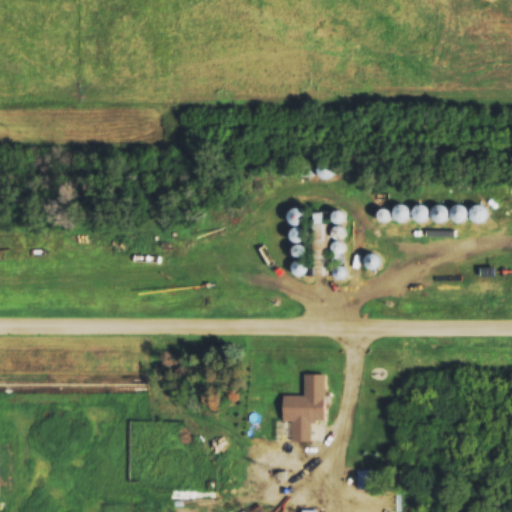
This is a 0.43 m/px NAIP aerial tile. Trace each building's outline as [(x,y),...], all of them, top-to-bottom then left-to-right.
[(332,160),(316,167),(322,180),(338,173),(332,160)] [(434,216),(424,204),(413,212),(423,224),(434,216)] [(326,275),(325,212),(315,213),(315,225),(305,225),(305,209),(291,209),(291,227),(290,227),(291,242),(310,242),(310,264),(295,264),(295,275),(326,275)] [(336,249),(339,255),(345,251),(342,245),(336,249)] [(365,259),(371,271),(383,265),(377,254),(365,259)] [(327,396),(282,395),(281,422),(291,422),(290,442),(311,442),(312,423),(327,423),(327,396)] [(355,451),(390,451),(390,436),(355,436),(355,451)] [(294,453),(271,452),(271,461),(250,460),(248,490),(274,491),(275,477),(292,477),(294,453)] [(356,490),(374,490),(374,470),(356,470),(356,490)]
